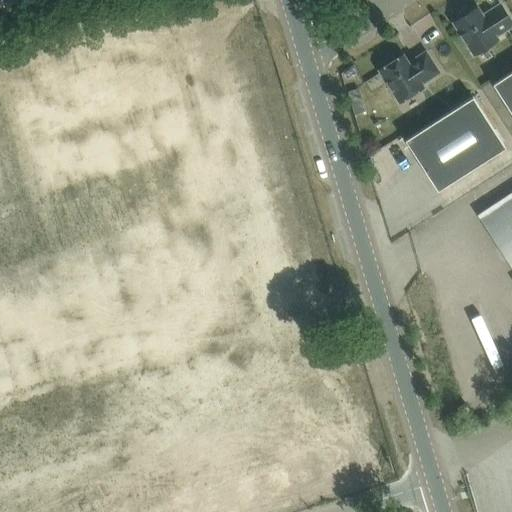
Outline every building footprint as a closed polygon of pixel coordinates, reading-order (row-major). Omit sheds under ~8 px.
[(483,15),(477,7),(472,11),(467,9),(460,14),(459,19),(453,22),(474,55),(498,39),(496,36),(511,25),(511,22),(500,4),(483,15)] [(303,277),(241,64),(203,90),(142,108),(117,23),(89,31),(91,38),(82,41),(80,34),(0,56),(0,511),(225,446),(226,445),(227,445),(228,444),(229,443),(230,443),(230,442),(231,442),(231,441),(232,441),(232,440),(233,439),(233,438),(234,437),(234,436),(234,435),(235,434),(235,432),(235,431),(235,429),(235,428),(250,423),(251,425),(251,426),(252,428),(253,429),(255,430),(256,431),(258,432),(260,433),(262,433),(264,433),(265,433),(267,433),(268,433),(309,421),(289,352),(219,373),(200,307),(303,277)] [(385,61),(384,66),(379,70),(399,102),(424,87),(421,83),(439,72),(426,51),(408,62),(403,54),(397,58),(392,57),(385,61)] [(511,71),(493,84),(511,113),(511,71)] [(426,108),(438,100),(430,89),(418,97),(426,108)] [(438,191),(505,147),(473,96),(405,140),(438,191)] [(511,192),(478,215),(511,266),(511,192)] [(470,412),(465,403),(456,408),(461,417),(470,412)]
